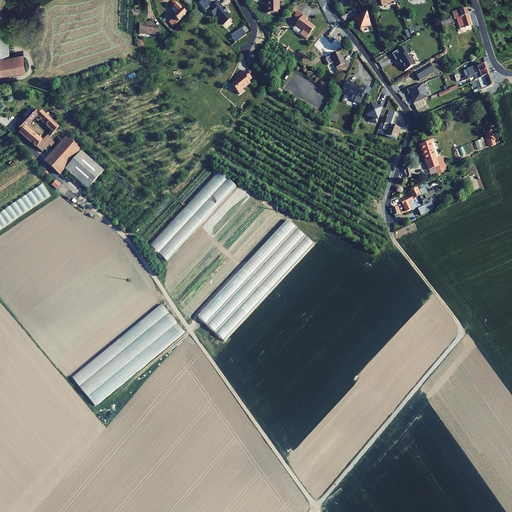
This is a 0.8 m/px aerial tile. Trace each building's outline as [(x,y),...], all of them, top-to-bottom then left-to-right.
[(175,21),(179,17),(186,9),(176,0),(169,0),(169,1),(178,8),(174,13),(170,17),(175,21)] [(226,19),(233,12),(227,7),(228,6),(224,2),(223,3),(220,0),(215,0),(211,5),(226,19)] [(272,0),(274,13),(286,12),(284,0),(272,0)] [(461,18),(464,30),(467,29),(463,18),(472,15),(470,8),(457,12),(459,19),(461,18)] [(307,17),(304,15),(296,25),(300,27),(307,17)] [(472,15),(463,18),(467,29),(475,27),(472,15)] [(312,20),(308,16),(307,17),(300,27),(299,28),(307,33),(304,36),(310,41),(319,29),(310,22),(312,20)] [(440,22),(442,28),(453,24),(450,18),(440,22)] [(144,23),(140,22),(139,32),(158,33),(159,23),(150,22),(150,20),(145,20),(144,23)] [(234,43),(246,35),(241,28),(229,36),(234,43)] [(299,28),(297,31),(304,36),(307,33),(299,28)] [(4,30),(0,30),(0,57),(3,57),(1,41),(9,40),(8,36),(5,36),(4,30)] [(1,41),(3,57),(10,56),(9,40),(1,41)] [(405,46),(391,53),(394,59),(397,58),(403,71),(415,66),(405,46)] [(344,53),(336,57),(343,73),(352,69),(344,53)] [(488,69),(486,63),(477,67),(478,71),(470,74),(470,73),(467,73),(468,77),(478,73),(488,69)] [(488,69),(478,73),(480,79),(490,75),(488,69)] [(231,84),(239,94),(243,90),(242,89),(250,82),(248,80),(251,78),(245,70),(238,75),(240,77),(231,84)] [(490,75),(480,79),(475,81),(477,87),(480,86),(481,89),(494,84),(490,75)] [(361,90),(362,90),(355,86),(350,83),(345,94),(355,99),(363,103),(366,98),(367,98),(369,93),(364,90),(363,91),(361,90)] [(456,85),(438,93),(439,95),(457,87),(456,85)] [(422,100),(419,93),(412,96),(415,103),(422,100)] [(425,99),(422,100),(415,103),(419,113),(429,109),(425,99)] [(49,144),(51,146),(55,143),(49,137),(47,135),(45,138),(40,134),(38,137),(25,126),(35,117),(38,120),(40,119),(51,130),(49,132),(52,134),(58,127),(41,110),(38,113),(33,109),(17,127),(21,130),(19,132),(37,147),(40,142),(43,139),(45,142),(49,144)] [(395,112),(389,110),(382,129),(386,130),(384,133),(396,137),(398,133),(397,133),(400,128),(391,125),(395,112)] [(329,120),(336,123),(339,115),(332,113),(329,120)] [(488,147),(496,145),(492,129),(483,132),(488,147)] [(65,137),(44,161),(60,175),(64,170),(81,150),(78,148),(71,142),(65,137)] [(439,137),(428,140),(432,158),(433,158),(435,165),(443,163),(446,162),(451,160),(449,153),(444,154),(439,137)] [(43,139),(40,142),(37,147),(42,152),(49,144),(45,142),(43,139)] [(73,139),(71,142),(78,148),(80,145),(73,139)] [(457,147),(460,156),(486,148),(483,139),(457,147)] [(81,150),(64,170),(81,184),(85,179),(75,164),(84,154),(81,150)] [(103,171),(84,154),(75,164),(85,179),(81,184),(86,189),(103,171)] [(443,163),(445,170),(448,168),(452,166),(451,160),(446,162),(443,163)] [(208,216),(235,186),(235,185),(220,172),(218,171),(196,196),(199,198),(206,202),(215,191),(215,189),(218,188),(219,187),(222,186),(218,192),(215,193),(213,196),(212,199),(209,200),(210,204),(205,214),(203,215),(198,210),(200,215),(198,219),(201,221),(201,220),(205,219),(204,218),(208,216)] [(469,176),(472,190),(478,189),(475,175),(469,176)] [(421,195),(417,187),(407,192),(409,197),(400,201),(405,212),(410,210),(409,207),(407,203),(419,196),(420,196),(421,195)] [(431,190),(423,195),(424,199),(433,194),(431,190)] [(410,211),(424,204),(420,196),(419,196),(407,203),(409,207),(410,210),(410,211)] [(150,246),(167,260),(194,230),(193,228),(191,228),(185,236),(182,237),(177,241),(176,242),(174,244),(170,244),(169,246),(169,249),(164,250),(167,247),(167,248),(166,241),(171,240),(170,237),(176,230),(178,230),(182,226),(181,225),(185,221),(176,222),(176,216),(150,246)] [(290,269),(313,245),(289,221),(286,221),(283,224),(283,229),(285,229),(290,234),(291,241),(290,242),(284,242),(280,247),(278,245),(269,246),(269,242),(267,242),(263,246),(264,269),(267,269),(270,265),(272,268),(275,266),(276,267),(280,263),(280,268),(283,267),(285,269),(290,269)] [(197,317),(223,341),(262,298),(264,297),(263,287),(260,285),(240,307),(239,299),(236,299),(234,298),(235,301),(228,302),(224,306),(224,311),(225,312),(222,315),(222,314),(213,315),(212,309),(216,305),(215,305),(215,301),(211,301),(197,317)] [(105,391),(99,395),(100,396),(97,398),(99,400),(107,395),(105,391)]
